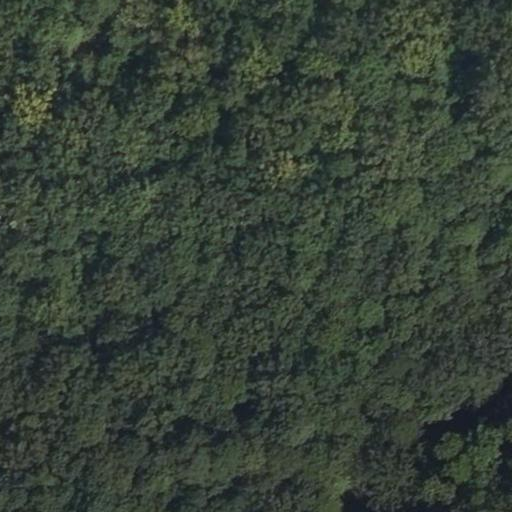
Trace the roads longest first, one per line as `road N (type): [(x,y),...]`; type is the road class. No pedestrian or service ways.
road 1 (track): [(0,483),(511,264)]
road 2 (track): [(492,511),(511,387)]
